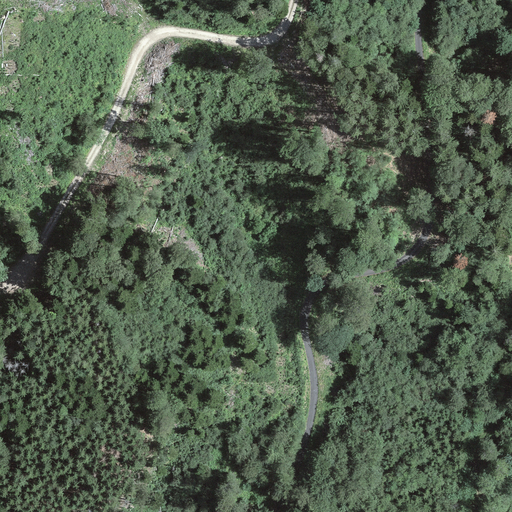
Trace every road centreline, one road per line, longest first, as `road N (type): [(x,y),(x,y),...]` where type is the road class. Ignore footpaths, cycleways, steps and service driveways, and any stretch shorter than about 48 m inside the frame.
road 1 (track): [(423,0),(429,236),(393,268),(337,279),(308,304),(311,428),(276,511)]
road 2 (track): [(0,293),(44,240),(143,45),(169,31),(267,40),(283,28),(293,0)]
